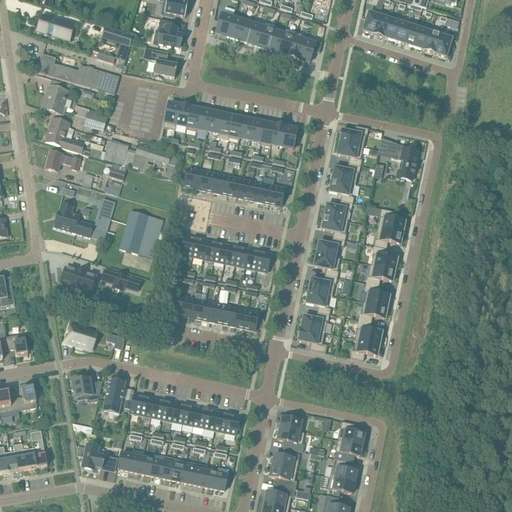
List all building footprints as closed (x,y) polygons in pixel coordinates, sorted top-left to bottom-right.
[(45,0),(43,8),(51,11),(54,0),(45,0)] [(158,0),(158,2),(164,3),(161,17),(172,19),(172,17),(185,20),(186,16),(188,17),(189,8),(187,8),(188,4),(168,0),(158,0)] [(420,0),(418,9),(426,11),(429,0),(420,0)] [(365,25),(363,33),(370,35),(371,35),(373,36),(372,36),(373,36),(381,13),(380,13),(379,18),(369,14),(366,22),(366,23),(365,25),(365,24),(365,25)] [(381,13),(373,36),(374,37),(374,36),(376,37),(377,38),(377,37),(384,39),(391,16),(381,13)] [(223,14),(216,36),(227,39),(233,18),(223,14)] [(391,16),(384,39),(384,40),(385,40),(387,40),(387,41),(388,41),(394,43),(401,20),(401,19),(400,21),(391,18),(391,17),(391,16)] [(42,18),(37,34),(68,43),(74,27),(51,20),(51,19),(42,17),(42,18)] [(233,18),(227,39),(237,43),(238,40),(244,21),(233,18)] [(401,20),(394,43),(401,45),(402,45),(403,46),(404,46),(412,23),(401,20)] [(445,24),(444,27),(457,31),(459,24),(446,20),(445,24)] [(156,32),(153,45),(178,51),(181,37),(176,36),(177,32),(174,31),(176,25),(160,21),(158,32),(156,32)] [(244,21),(238,40),(248,43),(254,24),(244,21)] [(412,23),(404,46),(405,46),(407,47),(408,47),(415,49),(422,26),(412,23)] [(254,24),(248,43),(258,46),(264,27),(254,24)] [(264,27),(258,46),(268,50),(275,30),(264,26),(264,27)] [(422,26),(415,49),(421,51),(422,52),(422,51),(424,52),(425,53),(425,52),(432,29),(431,30),(422,27),(422,26)] [(105,28),(101,40),(120,46),(130,49),(133,37),(126,35),(105,28)] [(432,29),(425,52),(431,55),(432,55),(434,55),(434,56),(435,56),(443,33),(432,29)] [(268,50),(267,52),(279,56),(279,53),(285,34),(286,33),(275,30),(268,50)] [(443,33),(435,56),(436,56),(438,56),(438,57),(439,57),(446,59),(448,52),(449,52),(449,51),(449,49),(450,48),(449,48),(453,38),(442,35),(443,33)] [(285,34),(279,53),(289,56),(295,37),(285,34)] [(289,56),(288,58),(299,62),(305,41),(295,37),(289,56)] [(305,41),(299,62),(309,65),(313,54),(316,44),(305,41)] [(316,44),(313,54),(319,56),(320,55),(321,48),(321,46),(316,44)] [(153,52),(150,62),(156,64),(154,77),(155,77),(154,80),(162,81),(163,78),(174,81),(177,67),(166,65),(166,63),(167,63),(168,55),(153,52)] [(99,54),(97,61),(114,66),(116,60),(99,54)] [(43,56),(37,75),(47,77),(115,98),(121,79),(80,67),(78,73),(54,66),(56,60),(52,59),(43,56)] [(49,88),(42,111),(52,114),(62,117),(65,118),(67,110),(64,109),(68,94),(58,91),(49,88)] [(83,91),(81,97),(93,101),(95,95),(83,91)] [(169,105),(164,130),(175,132),(180,108),(169,105)] [(77,108),(75,117),(86,120),(84,126),(104,132),(107,122),(108,119),(97,116),(97,114),(77,108)] [(180,108),(175,132),(176,127),(186,129),(185,132),(186,132),(191,110),(190,110),(180,108)] [(191,110),(186,132),(197,134),(201,112),(191,110)] [(201,112),(197,134),(207,136),(212,114),(201,112)] [(212,114),(207,136),(208,136),(208,134),(218,136),(217,141),(222,116),(212,114)] [(222,116),(217,141),(228,143),(233,117),(232,118),(222,116)] [(233,117),(228,143),(229,140),(239,143),(244,119),(233,117)] [(244,119),(239,143),(240,140),(250,142),(254,122),(244,119)] [(52,121),(46,144),(55,147),(57,147),(62,149),(62,150),(81,156),(82,156),(85,156),(104,162),(123,167),(123,168),(128,170),(129,167),(140,171),(139,173),(143,175),(144,172),(175,183),(178,159),(171,157),(171,155),(138,145),(135,155),(127,153),(129,147),(109,142),(105,154),(91,150),(90,154),(86,153),(83,152),(85,145),(65,139),(70,126),(62,123),(52,121)] [(254,122),(250,142),(260,144),(259,147),(260,147),(264,125),(255,123),(255,122),(254,122)] [(264,125),(260,147),(271,149),(275,127),(264,125)] [(275,127),(271,149),(272,147),(282,149),(286,129),(275,127)] [(286,129),(282,149),(293,151),(297,132),(286,129)] [(355,135),(354,135),(366,137),(367,138),(368,131),(356,129),(355,135)] [(340,144),(339,145),(340,145),(363,150),(366,137),(354,135),(355,135),(354,135),(354,134),(350,134),(343,132),(342,132),(342,133),(340,144)] [(339,147),(337,157),(345,159),(348,160),(349,159),(349,160),(361,162),(363,150),(340,145),(339,146),(339,147)] [(387,148),(385,157),(394,159),(394,158),(401,160),(400,162),(400,163),(401,163),(397,179),(405,181),(404,181),(412,182),(418,154),(407,152),(387,148)] [(50,154),(46,171),(56,174),(58,174),(60,165),(66,166),(70,167),(69,171),(78,173),(81,161),(68,158),(60,156),(50,154)] [(348,160),(347,166),(360,168),(362,162),(361,162),(349,160),(349,159),(348,160)] [(112,165),(108,179),(123,183),(127,170),(112,165)] [(347,166),(346,172),(358,175),(359,175),(360,168),(347,166)] [(376,166),(374,174),(382,175),(384,168),(376,166)] [(331,180),(331,181),(331,182),(355,187),(358,175),(346,172),(345,172),(341,171),(333,169),(331,180)] [(188,170),(185,189),(195,191),(199,172),(188,170)] [(199,172),(195,191),(206,194),(210,174),(199,172)] [(210,174),(206,194),(217,196),(221,177),(210,174)] [(85,175),(81,188),(90,190),(93,177),(85,175)] [(221,177),(217,196),(227,198),(231,179),(221,177)] [(231,179),(227,198),(238,200),(242,181),(231,179)] [(242,181),(238,200),(248,202),(252,183),(242,181)] [(330,184),(328,194),(336,196),(340,197),(341,197),(352,199),(354,187),(355,187),(331,182),(331,183),(330,183),(330,184)] [(105,188),(104,194),(118,198),(119,193),(120,193),(122,186),(110,183),(108,189),(105,188)] [(252,183),(248,202),(259,205),(263,185),(252,183)] [(263,185),(259,205),(269,207),(273,188),(263,185)] [(273,188),(269,207),(280,209),(284,190),(273,188)] [(62,196),(73,198),(74,191),(63,189),(62,196)] [(341,197),(339,203),(353,206),(354,199),(352,199),(341,197)] [(94,227),(93,230),(107,234),(115,204),(102,200),(98,217),(97,217),(94,227)] [(339,203),(338,209),(350,212),(351,212),(353,206),(339,203)] [(58,213),(54,229),(75,236),(80,217),(72,214),(73,210),(61,206),(59,214),(58,213)] [(323,217),(323,218),(323,219),(348,224),(350,212),(338,209),(337,209),(334,208),(333,208),(326,207),(324,217),(323,217)] [(377,230),(402,235),(403,234),(405,228),(404,228),(405,223),(393,221),(394,214),(381,212),(377,230)] [(91,217),(81,214),(80,217),(75,236),(90,240),(93,230),(94,227),(94,226),(89,224),(91,217)] [(130,214),(119,251),(152,261),(156,249),(167,251),(171,237),(160,234),(163,223),(130,214)] [(323,221),(320,232),(328,233),(332,234),(333,234),(345,236),(348,224),(323,219),(323,220),(322,221),(323,221)] [(373,249),(386,251),(387,251),(388,244),(400,247),(401,242),(402,242),(403,237),(402,236),(402,235),(377,230),(373,249)] [(333,234),(332,240),(345,243),(346,237),(345,236),(333,234)] [(185,238),(181,257),(192,260),(196,241),(185,238)] [(332,240),(330,246),(340,249),(344,249),(345,243),(332,240)] [(196,241),(192,260),(203,262),(207,243),(196,241)] [(207,243),(203,262),(213,264),(217,245),(207,243)] [(316,254),(315,255),(316,255),(315,256),(340,261),(338,260),(340,249),(330,246),(329,246),(330,246),(326,245),(326,246),(318,244),(316,254)] [(217,245),(213,264),(224,266),(228,247),(217,245)] [(228,247),(224,266),(235,268),(239,249),(228,247)] [(239,249),(235,268),(245,271),(249,252),(239,249)] [(373,249),(369,267),(394,273),(395,271),(396,271),(397,266),(396,265),(397,261),(385,258),(386,251),(373,249)] [(249,252),(245,271),(256,273),(260,254),(249,252)] [(260,254),(256,273),(267,275),(271,256),(260,254)] [(315,258),(313,269),(321,270),(321,271),(324,271),(325,271),(337,274),(340,261),(315,256),(315,258),(315,257),(315,258)] [(369,267),(366,286),(368,286),(379,289),(380,282),(392,284),(393,279),(394,280),(395,274),(394,274),(394,273),(369,267)] [(65,270),(60,285),(71,288),(71,289),(72,290),(69,296),(78,299),(80,292),(81,292),(81,291),(91,295),(96,279),(86,276),(86,275),(76,272),(76,273),(65,270)] [(325,271),(324,277),(337,280),(338,274),(337,274),(325,271)] [(104,272),(101,282),(113,285),(115,286),(116,282),(123,284),(122,288),(138,293),(141,283),(126,279),(127,278),(117,275),(117,276),(104,272)] [(324,277),(322,284),(335,286),(336,286),(337,280),(324,277)] [(0,300),(1,301),(2,309),(15,306),(12,289),(5,290),(3,280),(0,280),(0,300)] [(308,292),(308,293),(332,298),(335,286),(322,284),(322,283),(318,282),(318,283),(310,281),(308,291),(308,292)] [(363,304),(363,305),(387,310),(387,308),(388,309),(389,303),(388,303),(389,298),(377,295),(379,289),(368,286),(364,305),(363,304)] [(307,296),(305,306),(313,307),(313,308),(317,308),(328,310),(331,299),(332,299),(332,298),(308,293),(307,295),(307,296)] [(173,296),(169,316),(180,318),(184,299),(173,296)] [(184,299),(180,318),(191,320),(195,301),(184,299)] [(195,301),(191,320),(201,322),(205,303),(195,301)] [(205,303),(201,322),(212,324),(216,305),(205,303)] [(216,305),(212,324),(222,327),(226,308),(216,305)] [(360,315),(358,323),(371,326),(372,319),(384,321),(385,317),(386,317),(387,311),(387,310),(363,305),(361,316),(360,315)] [(226,308),(222,327),(233,329),(237,310),(226,308)] [(317,308),(316,314),(329,317),(331,311),(328,310),(317,308)] [(237,310),(233,329),(244,331),(248,312),(237,310)] [(248,312),(244,331),(255,333),(259,314),(248,312)] [(315,321),(327,323),(328,324),(329,317),(316,314),(315,321)] [(301,329),(300,331),(324,336),(327,323),(315,321),(314,320),(311,320),(303,318),(301,328),(300,329),(301,329)] [(358,323),(354,342),(379,347),(381,335),(370,333),(371,326),(358,323)] [(67,336),(65,344),(83,350),(85,343),(92,345),(95,334),(94,334),(94,333),(84,330),(84,331),(70,326),(68,334),(69,334),(69,337),(67,336)] [(298,343),(298,344),(298,343),(306,345),(310,346),(310,345),(310,346),(322,348),(324,336),(300,331),(300,332),(298,343)] [(28,357),(24,336),(6,339),(8,352),(14,351),(16,359),(28,357)] [(114,346),(113,350),(122,353),(125,341),(117,338),(114,346)] [(352,353),(350,360),(363,363),(365,356),(377,359),(379,347),(354,342),(356,343),(354,353),(352,353)] [(310,346),(309,352),(322,354),(323,348),(322,348),(310,346)] [(82,379),(71,381),(73,394),(75,393),(76,400),(77,400),(78,403),(87,402),(88,405),(98,404),(102,384),(90,386),(90,381),(89,381),(83,382),(82,379)] [(109,380),(102,413),(103,413),(103,411),(119,414),(118,417),(119,417),(123,400),(126,400),(128,392),(125,391),(126,384),(109,380)] [(23,399),(16,400),(18,413),(37,410),(33,389),(21,391),(23,399)] [(8,394),(0,395),(0,414),(0,417),(18,413),(16,400),(10,402),(8,394)] [(130,412),(129,416),(140,418),(144,399),(133,396),(132,404),(130,412)] [(144,399),(140,418),(151,420),(155,401),(144,399)] [(155,401),(151,420),(161,422),(165,403),(155,401)] [(165,403),(161,422),(172,424),(176,405),(165,403)] [(176,405),(172,424),(183,427),(187,408),(176,405)] [(187,408),(183,427),(193,429),(197,410),(187,408)] [(197,410),(193,429),(204,431),(208,412),(197,410)] [(208,412),(204,431),(215,433),(218,414),(208,412)] [(218,414),(215,433),(225,435),(229,416),(218,414)] [(296,414),(294,422),(301,423),(303,416),(296,414)] [(229,416),(225,435),(236,438),(240,419),(229,416)] [(282,419),(280,430),(299,434),(301,423),(294,422),(282,419)] [(341,424),(340,431),(352,434),(354,427),(341,424)] [(92,435),(93,429),(74,426),(73,432),(92,435)] [(39,430),(30,432),(32,444),(38,443),(40,453),(34,454),(34,450),(33,450),(37,470),(47,468),(44,453),(45,452),(43,438),(42,438),(41,433),(39,433),(39,430)] [(280,430),(277,442),(289,444),(295,445),(302,447),(304,435),(299,434),(280,430)] [(340,431),(338,443),(362,448),(364,436),(352,434),(340,431)] [(338,443),(334,461),(346,464),(350,465),(351,459),(352,457),(360,459),(362,448),(338,443)] [(26,472),(21,446),(14,447),(15,453),(10,454),(13,474),(26,472)] [(22,446),(21,446),(26,472),(37,470),(33,450),(23,452),(22,446)] [(86,451),(76,449),(78,458),(84,460),(82,471),(94,473),(94,470),(95,469),(108,472),(111,461),(97,458),(99,450),(87,448),(86,451)] [(4,449),(0,449),(0,474),(0,476),(13,474),(10,454),(5,455),(4,449)] [(132,458),(128,474),(139,476),(142,460),(141,459),(142,454),(133,453),(132,458)] [(121,455),(118,471),(128,474),(132,458),(121,455)] [(274,457),(272,468),(296,473),(299,462),(298,462),(284,459),(274,457)] [(142,460),(139,476),(150,478),(153,462),(142,460)] [(174,466),(171,482),(181,485),(185,469),(186,464),(175,461),(174,466)] [(334,461),(332,469),(345,471),(346,464),(334,461)] [(153,462),(150,478),(161,480),(164,464),(154,462),(153,462)] [(164,464),(161,480),(171,482),(174,466),(164,464)] [(185,469),(181,485),(192,487),(195,471),(196,466),(186,464),(185,469)] [(195,471),(192,487),(203,489),(206,473),(207,468),(196,466),(195,471)] [(272,468),(270,479),(280,481),(297,485),(297,484),(294,483),(296,473),(272,468)] [(332,469),(330,480),(354,485),(357,474),(345,471),(332,469)] [(206,473),(203,489),(213,491),(217,475),(206,473)] [(217,475),(213,491),(224,493),(227,477),(217,475)] [(320,486),(320,489),(328,491),(334,492),(340,494),(352,496),(354,485),(330,480),(322,478),(320,486)] [(280,481),(278,488),(295,492),(297,485),(280,481)] [(278,488),(277,496),(293,499),(295,492),(278,488)] [(267,494),(264,505),(289,510),(291,499),(293,500),(293,499),(277,496),(267,494)] [(326,498),(324,506),(329,507),(331,507),(337,508),(338,508),(339,501),(326,498)]
